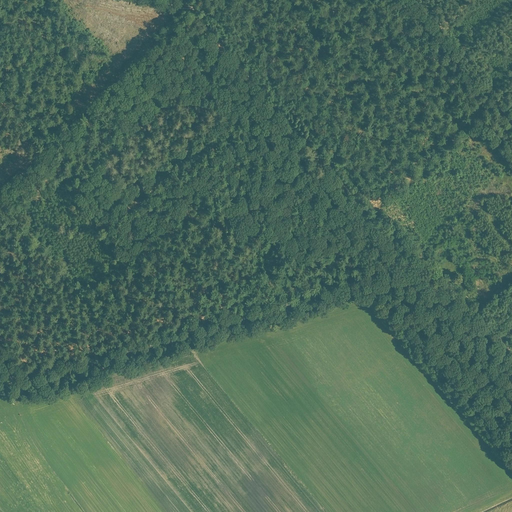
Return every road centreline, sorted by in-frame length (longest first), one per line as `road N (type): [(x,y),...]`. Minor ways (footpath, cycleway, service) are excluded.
road 1 (track): [(413,267),(30,383),(16,380),(0,359)]
road 2 (track): [(190,8),(0,192)]
road 3 (track): [(269,101),(413,267)]
road 4 (track): [(388,0),(269,101)]
road 5 (track): [(413,267),(511,379)]
road 6 (track): [(183,0),(269,101)]
